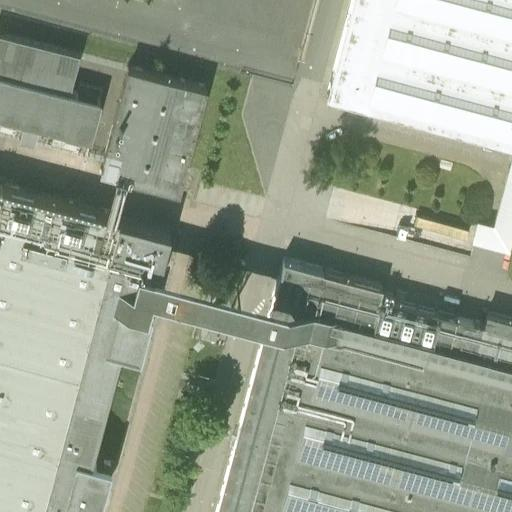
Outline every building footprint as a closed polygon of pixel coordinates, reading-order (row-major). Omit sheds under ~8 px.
[(511,0),(350,0),(326,93),(511,142),(511,0)] [(38,122),(89,135),(100,96),(67,88),(77,51),(0,30),(0,111),(24,118),(19,137),(33,141),(38,122)] [(127,64),(100,168),(177,188),(205,84),(127,64)] [(56,145),(52,159),(82,167),(85,152),(56,145)] [(511,237),(511,152),(495,220),(477,215),(471,238),(509,247),(511,237)] [(147,303),(152,286),(158,265),(168,225),(0,180),(0,511),(91,511),(95,500),(97,500),(108,459),(89,454),(119,341),(138,346),(149,304),(147,303)] [(283,257),(274,296),(268,318),(216,511),(511,511),(511,317),(486,311),(483,322),(379,295),(381,283),(283,257)] [(250,313),(268,318),(274,296),(255,291),(179,271),(158,265),(152,286),(174,292),(250,313)]
